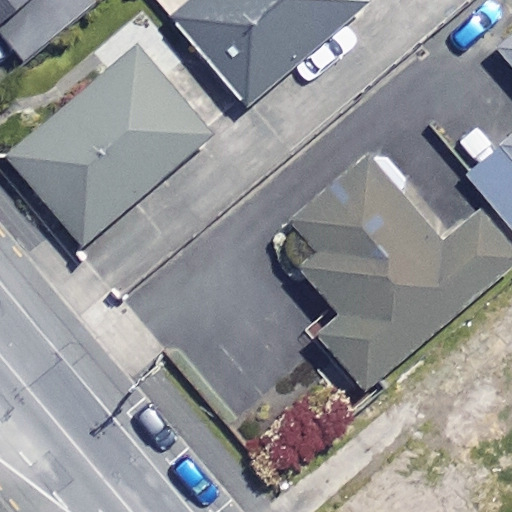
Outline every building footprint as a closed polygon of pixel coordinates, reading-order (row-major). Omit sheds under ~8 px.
[(0,0),(0,32),(28,65),(104,0),(0,0)] [(374,7),(368,0),(202,0),(178,20),(253,109),(374,7)] [(511,41),(504,49),(511,57),(511,141),(474,175),(511,217),(511,41)] [(218,139),(146,52),(18,158),(90,245),(218,139)] [(446,249),(377,164),(285,238),(391,369),(511,271),(511,248),(486,217),(446,249)] [(511,511),(511,402),(461,447),(509,503),(497,511),(511,511)]
